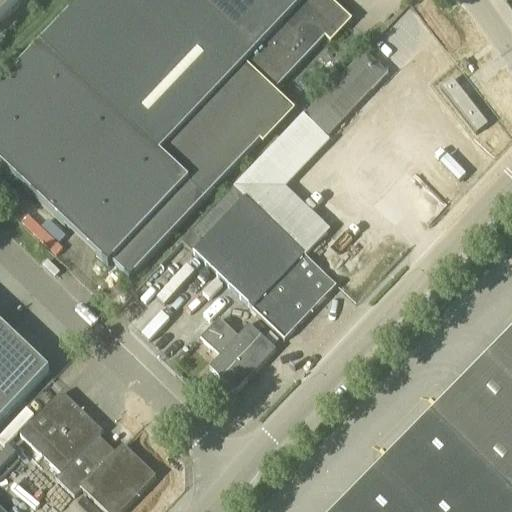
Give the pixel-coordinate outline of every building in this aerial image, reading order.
[(0,0),(0,28),(26,0),(0,0)] [(86,0),(83,3),(247,159),(290,113),(358,42),(340,25),(312,0),(307,0),(303,5),(297,0),(86,0)] [(130,282),(247,159),(83,3),(0,90),(0,166),(65,229),(96,258),(109,270),(113,266),(130,282)] [(304,119),(327,141),(388,77),(364,55),(304,119)] [(452,82),(440,91),(476,137),(488,128),(452,82)] [(337,289),(305,260),(234,193),(193,236),(262,302),(251,313),(285,344),(337,289)] [(276,354),(276,353),(250,329),(239,341),(219,323),(201,343),(220,360),(210,372),(236,396),(276,354)] [(0,425),(49,374),(0,327),(0,425)] [(511,511),(511,338),(341,511),(511,511)] [(60,478),(99,440),(103,435),(62,396),(21,440),(60,478)] [(125,511),(156,480),(123,449),(116,456),(99,440),(60,478),(56,483),(75,501),(82,493),(101,511),(125,511)]
